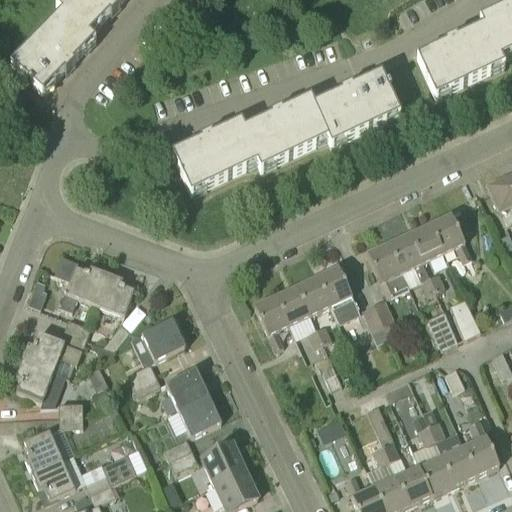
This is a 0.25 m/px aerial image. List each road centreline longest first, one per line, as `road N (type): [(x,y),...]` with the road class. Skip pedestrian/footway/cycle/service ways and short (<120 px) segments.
road 1 (residential): [(61,145),(154,141),(359,62),(481,0)]
road 2 (residential): [(194,273),(511,126)]
road 3 (residential): [(305,511),(194,273)]
road 4 (residential): [(61,145),(108,56),(152,0)]
road 5 (residential): [(36,212),(194,273)]
